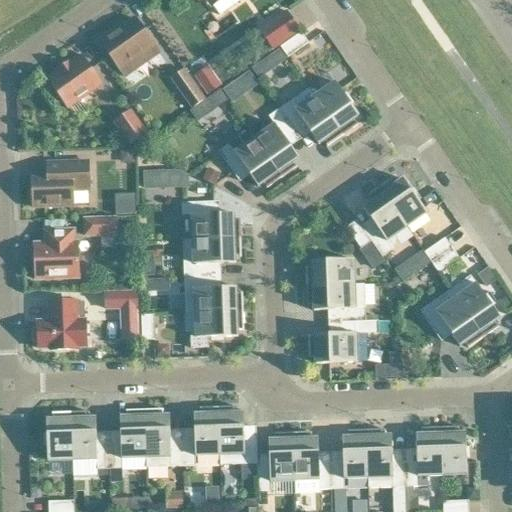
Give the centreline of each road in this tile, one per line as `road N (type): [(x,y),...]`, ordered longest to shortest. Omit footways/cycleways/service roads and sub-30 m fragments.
road 1 (residential): [(104,0),(2,68),(9,385)]
road 2 (residential): [(275,375),(270,225),(408,125)]
road 3 (residential): [(275,375),(9,385)]
road 4 (residential): [(493,398),(291,402),(275,375)]
road 5 (residential): [(511,266),(408,125)]
road 6 (residential): [(408,125),(321,0)]
road 7 (residential): [(9,385),(12,511)]
